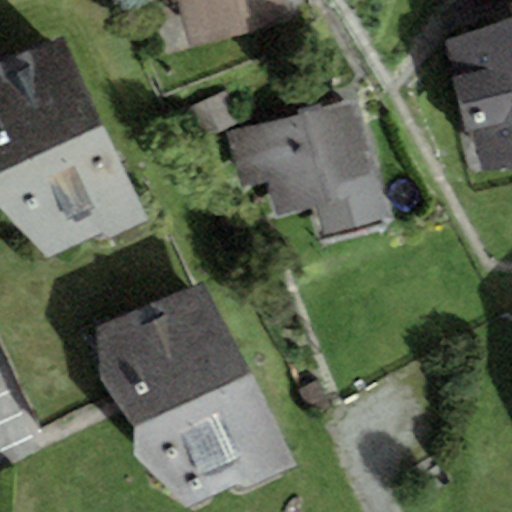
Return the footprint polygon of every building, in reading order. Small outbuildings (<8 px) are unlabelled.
[(305,0),(181,0),(181,1),(184,0),(197,0),(206,37),(308,14),(305,0)] [(62,15),(0,42),(0,189),(51,243),(144,201),(62,15)] [(511,18),(462,32),(500,174),(511,170),(511,18)] [(369,99),(240,133),(253,180),(289,171),(298,205),(332,197),(340,227),(398,212),(369,99)] [(225,290),(123,338),(160,418),(155,444),(202,504),(303,457),(225,290)]
